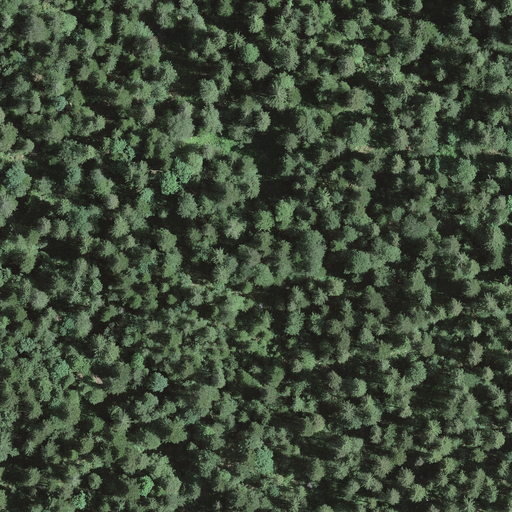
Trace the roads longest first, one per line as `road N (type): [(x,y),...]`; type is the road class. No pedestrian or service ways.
road 1 (track): [(188,511),(154,451),(0,244)]
road 2 (track): [(321,0),(414,113),(448,119),(511,95)]
